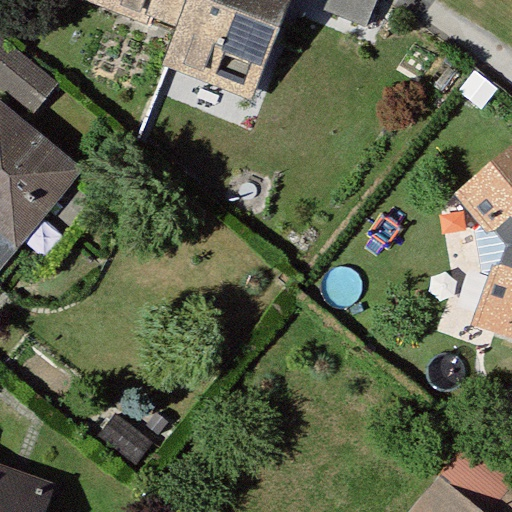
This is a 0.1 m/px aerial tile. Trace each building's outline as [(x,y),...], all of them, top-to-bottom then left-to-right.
[(188,0),(133,0),(181,19),(188,0)] [(293,0),(188,0),(181,19),(169,53),(258,88),(293,0)] [(0,75),(41,107),(66,76),(0,24),(0,75)] [(92,158),(0,85),(0,267),(3,271),(92,158)] [(511,147),(473,185),(511,225),(511,265),(491,316),(511,324),(511,147)] [(511,511),(511,464),(478,440),(448,481),(490,511),(511,511)] [(49,511),(61,477),(0,456),(0,511),(49,511)] [(441,476),(414,511),(490,511),(448,481),(441,476)]
